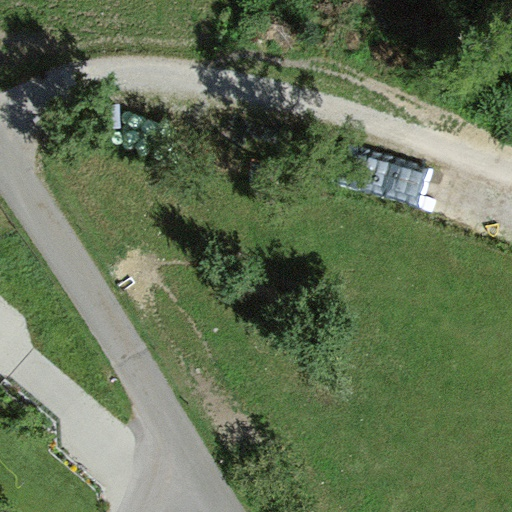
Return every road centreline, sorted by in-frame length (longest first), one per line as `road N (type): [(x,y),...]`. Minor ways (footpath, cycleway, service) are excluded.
road 1 (track): [(511,183),(294,118),(126,82),(50,100),(0,129)]
road 2 (unclassified): [(0,159),(218,511)]
